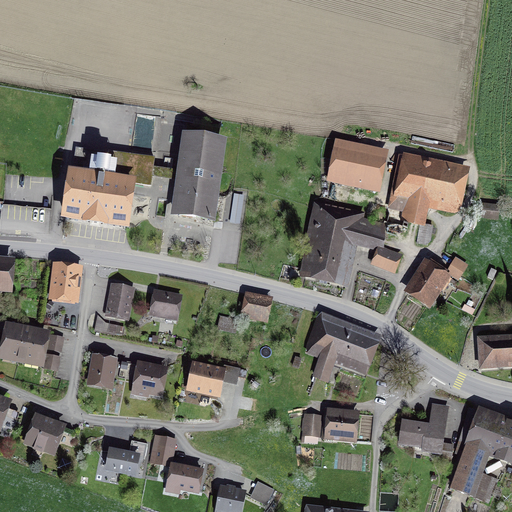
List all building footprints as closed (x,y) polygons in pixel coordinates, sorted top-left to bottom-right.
[(132,184),(130,195),(177,202),(175,214),(212,219),(215,194),(213,194),(214,187),(216,187),(218,177),(216,177),(217,170),(219,170),(222,145),(186,139),(182,165),(184,165),(183,172),(181,172),(180,180),(152,176),(151,186),(132,183),(132,184)] [(382,158),(339,149),(333,178),(376,187),(382,158)] [(65,217),(125,226),(130,195),(132,184),(132,183),(151,186),(152,176),(155,160),(97,151),(93,178),(72,175),(65,217)] [(460,175),(401,162),(391,209),(406,212),(403,223),(409,224),(409,222),(420,224),(425,201),(454,207),(460,175)] [(331,186),(329,199),(347,203),(350,190),(331,186)] [(242,223),(244,195),(233,195),(232,223),(242,223)] [(481,204),(472,203),(470,211),(479,213),(481,204)] [(482,204),(481,219),(499,221),(501,206),(482,204)] [(1,230),(49,234),(51,213),(3,209),(1,230)] [(314,210),(307,243),(314,245),(307,273),(342,281),(351,240),(363,243),(362,245),(379,249),(384,226),(314,210)] [(380,249),(374,265),(393,272),(399,257),(380,249)] [(448,273),(458,279),(466,267),(456,260),(448,273)] [(0,265),(0,264),(0,288),(8,290),(10,266),(8,265),(8,263),(1,262),(0,265)] [(431,305),(441,289),(444,291),(451,280),(442,274),(441,276),(424,265),(408,290),(431,305)] [(56,269),(53,299),(75,302),(78,272),(56,269)] [(114,286),(108,315),(127,318),(132,290),(114,286)] [(179,298),(156,294),(153,314),(175,318),(179,298)] [(251,300),(248,314),(254,315),(253,319),(266,322),(269,304),(251,300)] [(220,317),(218,330),(230,332),(231,329),(236,330),(238,321),(220,317)] [(317,318),(307,347),(323,353),(314,376),(325,381),(325,380),(328,381),(331,370),(329,369),(333,357),(363,369),(374,340),(317,318)] [(122,330),(123,325),(106,321),(105,326),(122,330)] [(8,328),(3,356),(18,359),(18,361),(25,363),(25,361),(40,364),(46,336),(8,328)] [(51,337),(48,349),(61,352),(63,339),(51,337)] [(511,339),(479,340),(481,369),(511,366),(511,339)] [(47,356),(45,369),(57,371),(59,358),(47,356)] [(112,376),(119,378),(121,364),(95,359),(90,383),(110,387),(112,376)] [(121,363),(121,364),(119,378),(137,381),(135,390),(160,395),(165,371),(121,363)] [(189,390),(218,396),(223,371),(194,365),(189,390)] [(447,408),(433,406),(430,427),(403,422),(400,444),(415,446),(416,443),(423,444),(422,451),(438,453),(437,456),(451,458),(453,446),(442,444),(447,408)] [(511,427),(469,412),(457,451),(461,453),(446,493),(451,494),(452,490),(472,497),(489,453),(511,461),(511,427)] [(354,418),(325,415),(322,439),(328,440),(328,441),(341,442),(342,436),(352,437),(354,418)] [(37,419),(28,442),(51,451),(55,441),(58,442),(63,429),(37,419)] [(321,421),(306,420),(304,435),(319,436),(321,421)] [(173,442),(155,438),(150,463),(168,466),(173,442)] [(137,458),(111,452),(108,469),(134,474),(137,458)] [(201,472),(172,466),(168,486),(198,492),(201,472)] [(270,491),(256,485),(251,498),(265,503),(270,491)] [(219,511),(218,511),(239,511),(244,494),(222,490),(218,511),(219,511)]
